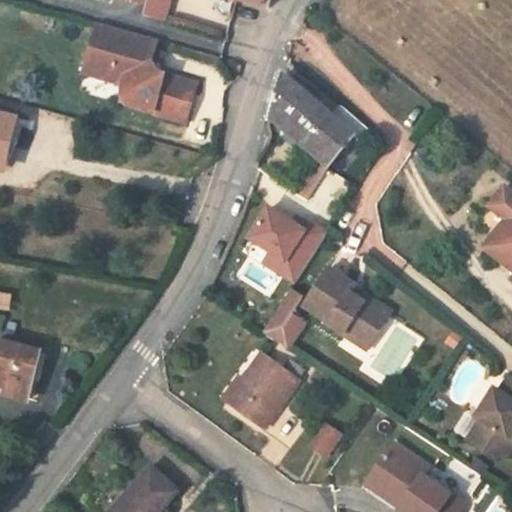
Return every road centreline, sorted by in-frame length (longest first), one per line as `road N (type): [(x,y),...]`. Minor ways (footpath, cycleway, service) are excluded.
road 1 (residential): [(120,378),(189,284),(296,4)]
road 2 (unknown): [(296,4),(416,109),(422,139),(388,192),(387,208),(395,225),(480,290)]
road 3 (residential): [(120,378),(284,499),(276,511)]
road 4 (residential): [(23,511),(120,378)]
